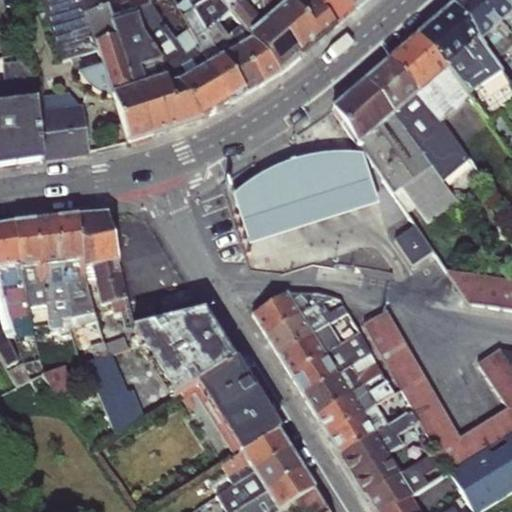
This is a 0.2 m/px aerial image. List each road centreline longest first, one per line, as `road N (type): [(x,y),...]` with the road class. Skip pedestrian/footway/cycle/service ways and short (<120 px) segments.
road 1 (primary): [(408,0),(280,101),(156,179)]
road 2 (residential): [(511,331),(295,282),(218,290)]
road 3 (residential): [(358,511),(218,290)]
road 4 (primary): [(156,179),(0,201)]
road 5 (residential): [(218,290),(156,179)]
